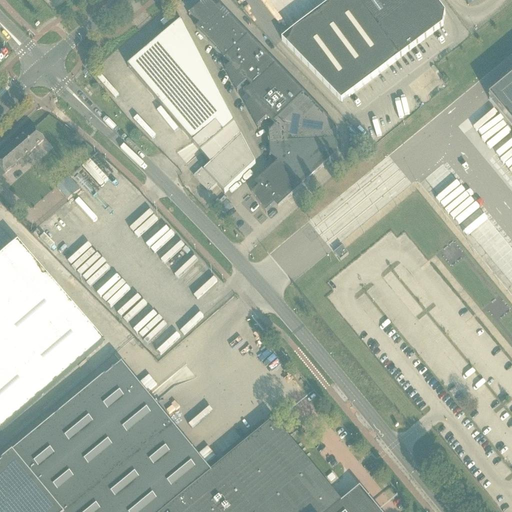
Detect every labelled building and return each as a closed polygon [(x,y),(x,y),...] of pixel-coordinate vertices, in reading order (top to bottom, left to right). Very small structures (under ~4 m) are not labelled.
[(258,128),(264,121),(267,118),(276,127),(270,133),(269,132),(270,158),(271,158),(271,156),(279,165),(257,185),(259,188),(253,194),(252,192),(251,193),(267,216),(267,215),(266,214),(275,205),(278,208),(336,155),(335,129),(219,9),(218,11),(208,1),(209,0),(208,0),(189,16),(189,17),(190,16),(198,24),(201,27),(197,31),(231,66),(226,71),(225,69),(224,69),(237,94),(238,94),(237,92),(247,83),(253,89),(245,96),(251,102),(246,106),(245,105),(258,130),(258,128)] [(291,34),(281,41),(342,103),(351,97),(398,62),(400,60),(444,27),(446,15),(434,0),(336,0),(292,33),(291,34)] [(182,24),(128,68),(193,144),(200,153),(201,153),(201,154),(234,125),(182,24)] [(511,55),(503,61),(508,69),(511,67),(511,55)] [(511,82),(504,89),(489,101),(511,128),(511,82)] [(201,170),(194,177),(195,177),(202,181),(201,183),(209,192),(209,193),(216,186),(224,194),(232,187),(255,164),(241,137),(235,125),(234,125),(201,154),(202,155),(211,165),(204,172),(202,170),(201,170)] [(0,154),(0,178),(18,163),(22,168),(26,165),(27,166),(30,164),(29,162),(30,161),(25,156),(43,141),(32,127),(0,154)] [(69,179),(57,189),(68,202),(80,191),(69,179)] [(213,205),(217,210),(222,205),(218,201),(213,205)] [(0,258),(0,432),(102,344),(25,255),(16,244),(15,245),(1,257),(0,258)] [(338,252),(335,255),(340,262),(348,255),(344,250),(342,251),(341,250),(338,252)] [(0,511),(347,511),(329,489),(275,424),(212,475),(205,467),(121,365),(0,464),(0,511)]
